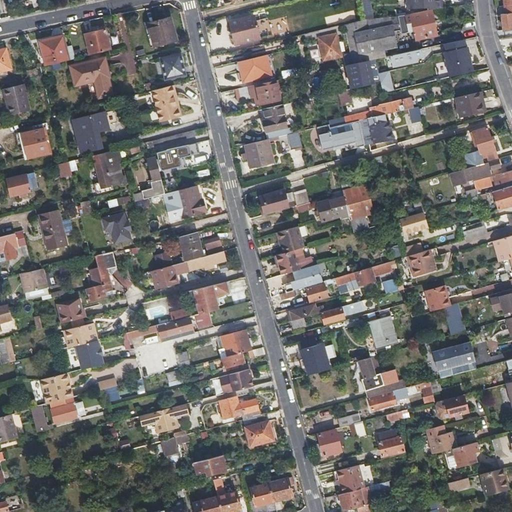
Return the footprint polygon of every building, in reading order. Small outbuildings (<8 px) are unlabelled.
[(359,0),(361,11),(368,10),(366,0),(359,0)] [(511,0),(502,0),(504,13),(511,12),(511,0)] [(414,40),(435,35),(431,9),(409,13),(412,30),(414,40)] [(511,12),(504,13),(499,14),(502,30),(511,28),(511,12)] [(253,14),(229,21),(235,44),(260,38),(253,14)] [(362,16),(343,22),(349,51),(351,63),(372,59),(386,56),(398,53),(390,20),(366,27),(364,16),(362,16)] [(171,19),(148,24),(152,47),(175,42),(171,19)] [(88,55),(110,49),(105,29),(84,34),(88,55)] [(335,32),(317,36),(323,58),(341,54),(335,32)] [(68,60),(65,46),(62,35),(39,41),(44,65),(65,60),(68,60)] [(441,54),(446,78),(472,73),(465,39),(431,47),(433,56),(441,54)] [(74,58),(71,45),(65,46),(68,60),(74,58)] [(0,71),(10,69),(5,48),(0,48),(0,71)] [(422,54),(421,48),(402,52),(403,59),(422,54)] [(178,52),(158,57),(164,79),(183,75),(178,52)] [(403,59),(402,52),(398,53),(386,56),(388,66),(403,63),(403,59)] [(265,55),(238,62),(242,82),(271,75),(265,55)] [(103,58),(69,66),(73,86),(94,81),(98,97),(110,94),(106,78),(108,78),(103,58)] [(351,63),(349,64),(354,87),(379,81),(372,59),(351,63)] [(274,81),(235,89),(238,102),(253,98),(254,102),(259,101),(259,105),(278,100),(274,81)] [(22,83),(1,89),(8,114),(28,109),(22,83)] [(172,86),(151,91),(158,122),(180,117),(172,86)] [(349,103),(346,89),(336,92),(339,105),(349,103)] [(481,99),(479,90),(454,97),(459,117),(482,112),(479,99),(481,99)] [(392,112),(396,111),(402,109),(412,107),(410,97),(368,107),(369,110),(370,117),(384,113),(392,112)] [(277,106),(263,109),(265,121),(262,121),(264,132),(287,127),(282,105),(277,106)] [(359,120),(365,118),(370,117),(369,110),(342,116),(344,123),(348,123),(351,122),(359,120)] [(104,113),(72,121),(80,152),(100,147),(96,132),(108,130),(104,113)] [(365,118),(371,144),(391,139),(384,113),(370,117),(365,118)] [(365,146),(368,145),(371,144),(365,118),(359,120),(365,146)] [(356,148),(365,146),(359,120),(351,122),(354,137),(356,148)] [(32,130),(19,133),(24,155),(47,150),(44,139),(48,138),(46,133),(43,133),(42,128),(46,127),(45,122),(31,125),(32,130)] [(348,123),(344,123),(329,127),(321,129),(322,136),(323,136),(336,133),(338,140),(340,148),(352,145),(350,138),(352,138),(348,123)] [(468,168),(497,159),(487,128),(471,133),(476,152),(464,156),(468,168)] [(296,132),(299,140),(307,138),(305,129),(296,132)] [(198,136),(196,130),(171,136),(173,142),(198,136)] [(289,148),(300,146),(299,140),(296,132),(285,134),(289,148)] [(336,133),(323,136),(325,143),(338,140),(336,133)] [(280,150),(289,148),(285,134),(276,136),(280,150)] [(164,138),(158,139),(159,146),(173,142),(171,136),(164,138)] [(158,139),(145,142),(147,149),(159,146),(158,139)] [(267,139),(244,144),(250,167),(273,161),(267,139)] [(211,149),(209,141),(192,145),(194,153),(211,149)] [(138,144),(124,147),(125,152),(130,151),(130,154),(140,152),(138,144)] [(181,167),(176,149),(166,151),(166,153),(156,155),(160,173),(181,167)] [(117,164),(114,150),(92,155),(94,165),(106,162),(107,166),(114,164),(117,164)] [(140,191),(142,200),(163,195),(153,157),(146,159),(151,182),(149,183),(150,189),(140,191)] [(500,167),(497,159),(468,168),(450,173),(454,186),(466,183),(466,180),(490,173),(490,171),(500,167)] [(74,160),(67,161),(70,171),(76,169),(74,160)] [(67,161),(61,163),(56,164),(60,176),(71,174),(70,171),(67,161)] [(106,162),(94,165),(99,182),(92,183),(94,192),(104,190),(103,187),(109,186),(111,185),(107,166),(106,162)] [(117,175),(114,164),(107,166),(111,185),(122,182),(120,174),(117,175)] [(511,178),(511,170),(492,176),(493,180),(495,184),(511,178)] [(26,174),(0,180),(0,195),(1,199),(30,192),(26,174)] [(493,180),(492,176),(473,181),(475,186),(493,180)] [(365,184),(342,190),(343,196),(345,204),(349,217),(349,220),(353,232),(360,230),(357,217),(372,212),(365,184)] [(498,210),(511,206),(511,185),(489,192),(490,196),(494,195),(498,210)] [(199,201),(195,186),(178,191),(174,192),(181,218),(205,212),(202,200),(199,201)] [(296,206),(309,202),(306,193),(293,197),(293,201),(289,201),(286,193),(284,193),(283,190),(259,197),(262,207),(261,209),(263,215),(296,206)] [(466,194),(467,199),(476,196),(477,196),(476,191),(466,194)] [(345,204),(343,196),(317,203),(319,210),(316,211),(317,215),(320,214),(321,221),(340,216),(337,206),(344,205),(345,204)] [(467,199),(464,200),(467,212),(480,208),(477,201),(476,196),(467,199)] [(109,208),(118,206),(116,200),(107,202),(109,208)] [(310,209),(309,202),(296,206),(298,213),(310,209)] [(90,205),(80,207),(82,216),(91,213),(90,205)] [(37,215),(40,226),(48,224),(60,221),(57,210),(37,215)] [(123,213),(101,218),(103,229),(110,233),(113,244),(129,239),(127,231),(130,230),(127,221),(125,221),(123,213)] [(414,222),(411,215),(406,216),(408,224),(402,226),(404,234),(410,232),(418,230),(426,227),(424,220),(414,222)] [(400,218),(402,226),(408,224),(406,216),(400,218)] [(400,218),(394,220),(399,235),(404,234),(402,226),(400,218)] [(48,224),(40,226),(47,249),(66,245),(60,221),(48,224)] [(296,226),(275,232),(277,242),(279,241),(282,253),(292,250),(301,247),(296,226)] [(473,237),(484,233),(482,227),(471,231),(473,237)] [(23,231),(0,236),(0,251),(4,251),(6,260),(16,258),(15,248),(18,247),(16,237),(24,235),(23,231)] [(193,259),(202,256),(195,231),(178,235),(184,261),(193,259)] [(502,261),(511,257),(511,235),(496,240),(502,261)] [(421,252),(408,256),(414,278),(437,271),(433,259),(437,258),(435,248),(421,252)] [(278,266),(280,275),(290,272),(297,270),(292,250),(282,253),(275,255),(278,266)] [(224,260),(221,251),(202,256),(193,259),(184,261),(151,270),(156,288),(176,283),(174,274),(177,273),(205,266),(205,270),(208,269),(207,265),(211,264),(224,260)] [(116,266),(112,252),(106,253),(95,256),(101,284),(86,288),(88,299),(112,293),(106,268),(116,266)] [(69,276),(66,265),(58,266),(61,278),(69,276)] [(297,270),(290,272),(292,282),(284,285),(285,293),(293,291),(304,287),(317,283),(319,283),(314,265),(297,270)] [(374,280),(371,267),(359,271),(355,272),(358,285),(374,280)] [(46,268),(31,271),(23,273),(27,292),(49,287),(46,268)] [(348,282),(346,275),(334,278),(336,283),(336,285),(348,282)] [(382,282),(385,294),(397,290),(393,279),(382,282)] [(226,292),(223,281),(182,292),(185,306),(190,305),(193,314),(217,308),(216,304),(213,295),(216,295),(226,292)] [(304,287),(309,302),(328,297),(325,283),(318,285),(317,283),(304,287)] [(424,293),(429,311),(444,307),(449,306),(443,287),(424,293)] [(511,292),(511,287),(489,294),(490,299),(511,292)] [(285,293),(279,295),(281,300),(295,296),(293,291),(285,293)] [(511,310),(511,292),(490,299),(493,310),(502,308),(503,313),(511,310)] [(374,297),(351,304),(354,313),(363,310),(362,307),(368,305),(368,302),(375,300),(374,297)] [(57,304),(61,322),(83,317),(81,308),(78,298),(57,304)] [(8,303),(0,305),(0,322),(12,319),(8,303)] [(451,334),(461,331),(457,314),(460,313),(458,303),(449,306),(444,307),(451,334)] [(288,318),(289,321),(290,321),(303,317),(319,313),(332,309),(330,305),(316,309),(314,304),(289,311),(290,317),(288,318)] [(343,308),(320,314),(323,324),(343,319),(341,311),(343,310),(343,308)] [(165,314),(165,318),(166,321),(182,317),(185,316),(183,309),(165,314)] [(390,316),(366,323),(374,349),(398,343),(390,316)] [(166,321),(159,322),(160,326),(183,320),(182,317),(166,321)] [(303,317),(290,321),(292,329),(305,325),(303,317)] [(509,338),(511,337),(511,320),(511,317),(503,319),(509,338)] [(156,323),(138,328),(133,330),(134,335),(145,332),(150,330),(153,341),(173,336),(172,333),(185,329),(183,320),(160,326),(159,322),(156,323)] [(63,329),(68,346),(76,344),(98,338),(93,322),(63,329)] [(242,351),(251,349),(246,328),(222,334),(225,347),(223,348),(220,349),(222,357),(242,351)] [(134,335),(133,330),(128,331),(121,333),(122,338),(134,335)] [(3,337),(9,361),(13,360),(14,360),(8,336),(3,337)] [(0,363),(9,361),(3,337),(0,338),(0,363)] [(98,338),(76,344),(81,363),(102,357),(102,354),(99,346),(98,338)] [(468,342),(431,352),(436,372),(473,362),(468,342)] [(262,348),(262,346),(253,348),(255,355),(264,353),(262,348)] [(314,349),(295,354),(299,370),(318,364),(314,349)] [(178,354),(182,367),(192,365),(187,351),(178,354)] [(245,362),(242,351),(222,357),(224,367),(245,362)] [(175,352),(163,356),(167,370),(179,366),(175,352)] [(383,354),(368,358),(373,375),(380,373),(377,361),(385,359),(384,353),(383,354)] [(104,362),(102,357),(81,363),(82,368),(102,362),(104,362)] [(368,358),(358,361),(363,378),(360,379),(365,399),(368,398),(385,393),(380,373),(373,375),(368,358)] [(180,368),(168,371),(172,386),(184,383),(180,368)] [(254,385),(249,369),(212,378),(216,395),(227,392),(254,385)] [(68,372),(41,380),(47,404),(74,396),(68,372)] [(99,381),(101,389),(103,389),(106,388),(114,386),(118,385),(116,377),(99,381)] [(116,393),(114,386),(106,388),(108,395),(116,393)] [(385,393),(368,398),(369,402),(369,403),(371,411),(395,404),(394,401),(406,398),(403,388),(385,393)] [(238,403),(236,396),(233,397),(218,401),(223,421),(231,419),(231,417),(257,409),(254,399),(238,403)] [(466,396),(439,402),(438,404),(441,417),(443,418),(469,411),(466,396)] [(76,417),(74,409),(72,399),(50,405),(54,423),(76,417)] [(16,412),(31,408),(29,402),(14,406),(16,412)] [(153,412),(137,416),(140,426),(147,424),(150,425),(155,424),(157,433),(177,428),(174,419),(180,418),(179,415),(187,413),(184,403),(180,404),(153,412)] [(41,407),(31,409),(37,432),(51,428),(50,424),(46,426),(41,407)] [(231,419),(223,421),(224,425),(225,425),(244,420),(259,416),(257,409),(231,417),(231,419)] [(402,412),(403,419),(410,417),(408,410),(402,412)] [(389,422),(403,419),(402,412),(388,415),(389,422)] [(13,413),(0,416),(0,440),(19,435),(13,413)] [(269,420),(267,414),(259,416),(244,420),(250,445),(277,438),(272,419),(269,420)] [(338,420),(340,428),(350,426),(354,425),(353,416),(338,420)] [(355,424),(358,436),(364,435),(361,423),(355,424)] [(452,449),(455,449),(450,432),(445,434),(442,426),(425,430),(431,455),(433,455),(452,449)] [(109,439),(117,436),(114,427),(106,430),(109,439)] [(336,431),(318,435),(324,457),(341,452),(336,431)] [(379,442),(377,442),(381,457),(404,452),(401,437),(398,437),(396,431),(377,435),(379,442)] [(187,435),(159,442),(163,457),(178,453),(176,445),(189,442),(187,435)] [(501,450),(497,437),(491,439),(494,452),(501,450)] [(452,449),(457,468),(476,463),(474,454),(479,452),(476,443),(469,445),(455,449),(452,449)] [(221,456),(194,463),(196,473),(214,469),(216,472),(226,469),(222,455),(221,456)] [(358,467),(337,472),(339,481),(343,494),(363,488),(358,467)] [(505,477),(502,469),(499,469),(481,474),(483,482),(482,482),(486,496),(504,490),(502,479),(505,477)] [(270,483),(274,501),(293,496),(288,478),(270,483)] [(460,480),(448,483),(450,491),(462,488),(460,480)] [(255,506),(274,501),(270,483),(250,489),(255,506)] [(380,489),(379,484),(366,488),(367,493),(380,489)] [(433,497),(437,509),(442,508),(436,486),(430,488),(431,488),(433,497)] [(357,509),(358,511),(372,511),(367,493),(366,488),(363,488),(343,494),(340,494),(338,495),(343,511),(357,509)] [(236,492),(217,497),(221,511),(233,511),(241,510),(236,492)] [(40,503),(52,500),(50,493),(38,496),(40,503)] [(23,507),(40,503),(38,496),(37,494),(21,498),(23,507)] [(221,511),(217,497),(192,504),(193,511),(221,511)] [(13,500),(15,509),(23,507),(21,498),(13,500)]
